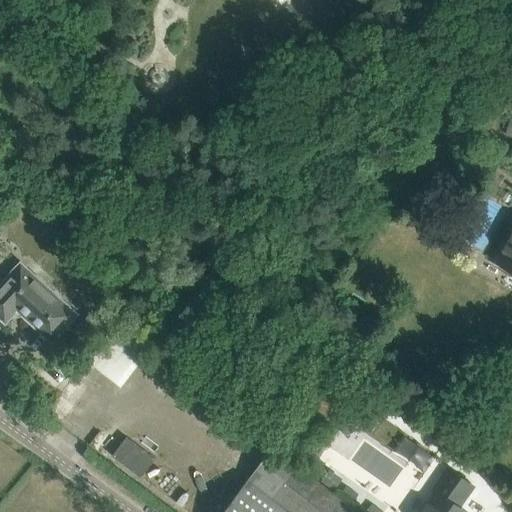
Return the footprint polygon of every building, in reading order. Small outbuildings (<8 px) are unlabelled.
[(511,227),(493,260),(511,270),(511,227)] [(11,277),(0,288),(0,314),(5,319),(18,304),(23,308),(22,311),(51,338),(73,314),(57,299),(59,296),(37,275),(34,278),(24,269),(18,263),(8,274),(11,277)] [(126,440),(111,459),(140,481),(155,461),(126,440)] [(351,511),(270,449),(223,511),(351,511)] [(421,511),(467,511),(460,506),(474,486),(448,468),(433,489),(436,491),(421,511)]
